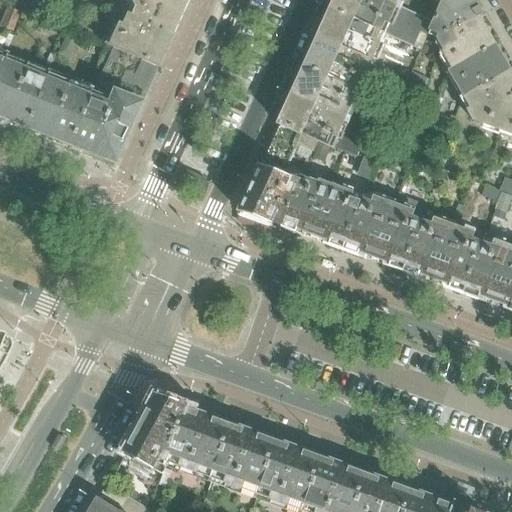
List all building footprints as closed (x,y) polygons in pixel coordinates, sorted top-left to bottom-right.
[(154,65),(183,0),(130,0),(133,9),(130,17),(128,16),(124,25),(119,23),(110,44),(154,65)] [(398,0),(337,0),(332,13),(382,36),(398,0)] [(480,19),(485,16),(482,10),(475,0),(443,0),(444,0),(432,28),(429,33),(439,38),(438,41),(444,52),(442,53),(452,71),(450,71),(452,74),(495,48),(479,20),(480,19)] [(0,27),(12,32),(20,14),(6,8),(0,23),(0,27)] [(358,91),(382,36),(332,13),(307,68),(358,91)] [(77,33),(82,23),(69,17),(64,28),(77,33)] [(109,164),(154,65),(110,44),(107,43),(105,49),(119,55),(117,59),(109,55),(91,94),(87,93),(65,149),(78,154),(81,153),(109,164)] [(500,132),(511,99),(511,76),(495,48),(452,74),(470,105),(465,107),(474,123),(500,132)] [(49,68),(53,58),(48,56),(44,65),(49,68)] [(23,132),(46,76),(4,58),(0,68),(0,120),(11,125),(12,128),(23,132)] [(350,124),(355,112),(369,118),(377,100),(357,91),(358,91),(307,68),(280,128),(318,145),(319,143),(357,157),(367,132),(350,124)] [(65,149),(87,93),(63,83),(46,76),(23,132),(34,137),(37,136),(54,142),(55,145),(65,149)] [(511,99),(500,132),(511,136),(511,99)] [(427,124),(431,116),(419,111),(415,119),(427,124)] [(450,133),(455,119),(451,117),(449,120),(445,118),(441,129),(450,133)] [(282,180),(297,147),(310,153),(311,152),(314,153),(318,145),(280,128),(275,140),(274,139),(273,141),(274,141),(268,155),(267,154),(267,156),(261,170),(261,169),(260,172),(255,184),(254,184),(253,186),(254,186),(248,198),(247,200),(242,212),(241,212),(240,214),(282,229),(298,186),(282,180)] [(325,164),(330,149),(319,145),(313,159),(325,164)] [(447,171),(452,159),(443,156),(438,167),(447,171)] [(200,194),(206,180),(184,170),(181,177),(179,176),(173,189),(180,192),(183,188),(200,194)] [(511,181),(505,179),(500,193),(502,194),(509,196),(511,189),(511,181)] [(344,252),(361,204),(354,202),(355,197),(317,183),(316,186),(308,183),(307,185),(299,182),(298,186),(282,229),(297,235),(298,231),(331,243),(330,247),(344,252)] [(398,197),(403,185),(399,184),(394,195),(398,197)] [(485,187),(481,197),(496,203),(500,193),(485,187)] [(504,221),(511,199),(511,197),(509,196),(502,194),(493,217),(504,221)] [(404,274),(421,226),(408,221),(409,217),(375,205),(374,209),(361,204),(344,252),(359,257),(360,254),(375,259),(391,265),(390,268),(404,274)] [(459,219),(463,207),(458,205),(454,217),(459,219)] [(465,296),(482,248),(468,243),(469,239),(435,226),(434,231),(421,226),(404,274),(419,279),(421,275),(451,287),(450,290),(465,296)] [(511,312),(511,254),(496,248),(494,253),(482,248),(465,296),(479,301),(481,297),(511,308),(510,312),(511,312)] [(168,461),(187,408),(174,403),(174,404),(157,398),(126,455),(163,473),(168,461)] [(212,477),(230,425),(219,420),(215,422),(199,416),(197,413),(188,409),(188,408),(187,408),(168,461),(212,477)] [(257,493),(276,441),(264,437),(261,438),(244,432),(242,429),(230,425),(212,477),(257,493)] [(59,452),(66,440),(59,436),(52,448),(59,452)] [(302,510),(321,457),(309,453),(306,455),(289,449),(288,445),(276,441),(257,493),(302,510)] [(306,511),(352,511),(366,474),(354,470),(351,471),(334,465),(333,462),(321,457),(302,510),(306,511)] [(166,486),(171,471),(166,469),(160,485),(166,486)] [(403,511),(411,490),(399,486),(396,488),(379,481),(378,478),(366,474),(352,511),(403,511)] [(129,499),(108,487),(101,498),(122,510),(129,499)] [(454,511),(457,507),(444,503),(441,504),(424,498),(423,495),(411,490),(403,511),(454,511)] [(211,503),(214,494),(209,492),(205,501),(211,503)] [(129,499),(122,510),(124,511),(129,511),(134,503),(129,499)] [(116,511),(99,502),(92,511),(116,511)] [(134,503),(129,511),(136,511),(140,506),(134,503)]
